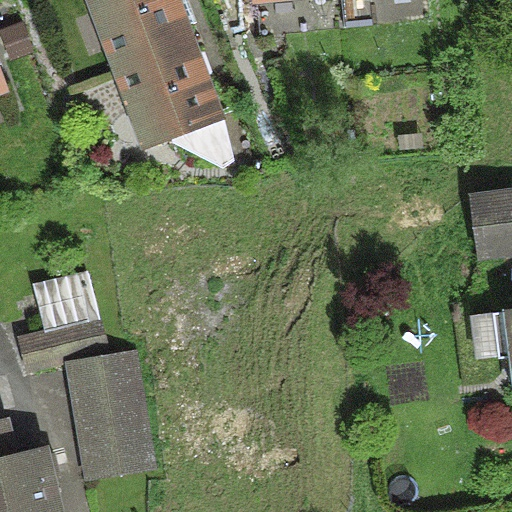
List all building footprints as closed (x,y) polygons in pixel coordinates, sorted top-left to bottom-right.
[(89,0),(114,67),(183,43),(166,0),(89,0)] [(0,38),(8,60),(26,53),(18,29),(0,35),(0,38)] [(212,122),(193,71),(183,43),(114,67),(144,147),(167,139),(169,143),(218,169),(226,155),(217,120),(212,122)] [(475,260),(511,255),(511,194),(467,201),(475,260)] [(44,337),(16,344),(24,375),(101,355),(81,277),(32,290),(44,337)] [(511,312),(503,314),(511,383),(511,312)] [(127,358),(68,368),(86,479),(146,469),(127,358)] [(0,467),(10,465),(0,425),(0,467)] [(50,511),(37,458),(10,465),(0,467),(0,511),(50,511)]
